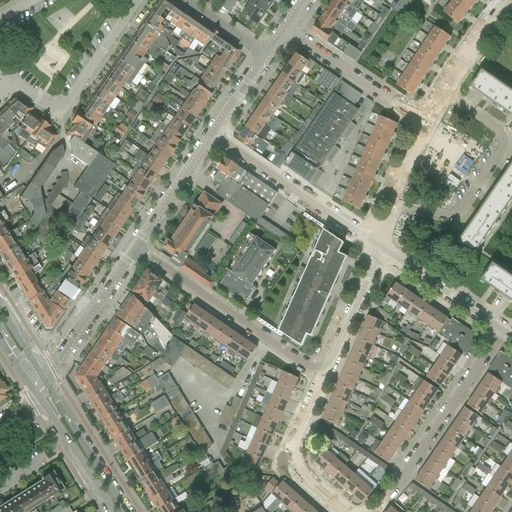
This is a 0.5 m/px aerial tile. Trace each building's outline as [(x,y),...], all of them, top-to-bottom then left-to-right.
[(151,15),(163,22),(163,21),(161,19),(164,15),(162,13),(165,9),(169,13),(173,6),(174,5),(166,0),(159,0),(152,12),(153,13),(151,15)] [(268,0),(251,0),(250,3),(265,14),(269,9),(268,8),(272,3),(273,4),(273,3),(268,0)] [(351,21),(354,17),(357,12),(338,0),(333,0),(330,6),(351,21)] [(338,0),(357,12),(362,5),(355,0),(338,0)] [(399,0),(393,10),(398,13),(402,8),(407,0),(399,0)] [(467,13),(473,5),(466,0),(453,0),(443,12),(457,24),(463,17),(465,18),(468,14),(467,13)] [(265,14),(250,3),(242,14),(258,25),(261,20),(260,19),(264,13),(265,14)] [(163,21),(163,22),(168,26),(169,24),(175,28),(184,14),(185,13),(181,10),(180,11),(176,8),(174,7),(173,6),(169,13),(163,21)] [(345,29),(348,25),(351,21),(330,6),(324,14),(345,29)] [(384,8),(379,16),(380,16),(380,17),(384,19),(389,11),(385,9),(384,8)] [(406,10),(402,16),(416,26),(420,20),(406,10)] [(184,14),(175,28),(180,31),(179,34),(183,37),(184,34),(194,20),(189,17),(189,15),(185,13),(184,14)] [(324,14),(318,23),(331,31),(333,33),(333,34),(339,38),(342,33),(345,29),(324,14)] [(148,17),(143,24),(158,35),(159,33),(164,37),(165,37),(166,34),(168,32),(165,30),(168,26),(163,22),(151,15),(149,18),(148,17)] [(379,16),(373,24),(375,25),(376,26),(378,27),(384,19),(380,17),(380,16),(379,16)] [(190,45),(193,40),(203,26),(204,25),(199,21),(198,23),(194,20),(184,34),(183,37),(181,39),(190,45)] [(312,32),(344,54),(350,46),(339,38),(333,34),(330,32),(331,31),(318,23),(312,32)] [(138,31),(137,33),(152,44),(152,43),(159,48),(165,52),(169,46),(166,38),(165,37),(164,37),(159,33),(158,35),(143,24),(141,27),(142,28),(139,32),(138,31)] [(372,24),(368,30),(374,33),(378,27),(372,24)] [(202,46),(207,40),(213,31),(207,27),(206,28),(203,26),(193,40),(202,46)] [(435,27),(422,47),(438,57),(443,49),(444,50),(447,46),(445,45),(450,37),(435,27)] [(137,33),(130,43),(145,53),(159,62),(166,53),(165,52),(159,48),(152,43),(152,44),(137,33)] [(211,42),(205,50),(210,53),(211,54),(214,51),(216,52),(217,51),(222,54),(232,61),(233,62),(239,53),(238,49),(216,34),(211,42)] [(365,34),(362,39),(367,43),(371,38),(365,34)] [(168,39),(173,50),(174,48),(178,43),(170,37),(168,39)] [(190,45),(188,49),(197,55),(202,46),(193,40),(190,45)] [(361,53),(367,44),(362,41),(356,50),(361,53)] [(130,46),(125,53),(139,62),(144,65),(147,60),(142,57),(145,53),(130,43),(128,45),(130,46)] [(344,54),(350,58),(355,49),(350,46),(344,54)] [(422,47),(410,66),(425,76),(430,69),(432,70),(435,66),(433,64),(438,57),(422,47)] [(174,48),(173,50),(176,57),(182,58),(184,55),(174,48)] [(184,55),(182,58),(197,55),(188,49),(184,55)] [(355,62),(361,53),(356,50),(355,49),(350,58),(355,62)] [(215,56),(211,63),(224,72),(232,61),(222,54),(217,51),(216,52),(214,51),(211,54),(215,56)] [(123,54),(118,61),(133,71),(137,74),(141,68),(144,65),(139,62),(125,53),(124,55),(123,54)] [(301,73),(303,69),(304,67),(306,68),(306,67),(310,70),(315,63),(308,59),(306,61),(297,54),(289,65),(301,73)] [(137,74),(133,71),(118,61),(116,64),(117,65),(113,71),(131,83),(137,74)] [(211,63),(205,71),(218,81),(224,72),(211,63)] [(163,64),(159,69),(165,73),(169,68),(163,64)] [(202,75),(199,80),(212,89),(218,81),(205,71),(196,65),(193,69),(202,75)] [(298,86),(301,82),(305,76),(301,73),(289,65),(282,75),(295,84),(298,86)] [(420,84),(425,76),(410,66),(397,86),(412,96),(417,88),(419,89),(422,85),(420,84)] [(330,93),(339,80),(324,70),(316,83),(327,90),(330,93)] [(129,87),(131,83),(113,71),(111,73),(110,72),(105,79),(120,89),(124,84),(129,87)] [(500,110),(511,93),(482,73),(483,71),(482,71),(469,89),(470,90),(472,87),(502,107),(500,110)] [(168,73),(161,83),(167,87),(168,86),(173,78),(173,77),(168,73)] [(278,82),(275,86),(286,93),(288,94),(290,96),(292,96),(293,95),(298,88),(298,87),(298,86),(295,84),(282,75),(278,82)] [(187,82),(185,85),(192,90),(207,100),(214,90),(212,89),(199,80),(194,77),(190,83),(189,83),(187,82)] [(114,99),(120,89),(105,79),(103,82),(105,83),(101,89),(114,99)] [(341,81),(333,93),(338,96),(346,85),(341,81)] [(151,83),(146,90),(151,93),(156,86),(151,83)] [(351,88),(346,85),(338,96),(344,100),(351,88)] [(280,105),(283,101),(288,94),(286,93),(275,86),(268,97),(280,105)] [(180,88),(178,93),(186,99),(201,109),(207,100),(192,90),(191,92),(189,94),(180,88)] [(357,92),(351,88),(344,100),(349,103),(357,92)] [(108,108),(114,99),(101,89),(98,93),(97,92),(93,97),(108,108)] [(327,90),(321,99),(325,102),(326,101),(331,93),(330,93),(327,90)] [(362,95),(357,92),(349,103),(354,107),(362,95)] [(333,93),(283,165),(284,166),(285,165),(290,169),(290,170),(291,169),(297,173),(296,174),(297,174),(297,173),(303,177),(302,178),(303,179),(304,178),(309,181),(308,183),(309,183),(311,180),(313,177),(316,173),(318,170),(325,160),(327,157),(329,153),(332,150),(334,146),(341,137),(343,133),(346,129),(348,126),(350,122),(357,113),(359,110),(354,107),(349,103),(344,100),(338,96),(333,93)] [(511,93),(500,110),(502,108),(511,114),(511,93)] [(142,95),(138,101),(143,105),(148,98),(142,95)] [(156,95),(151,101),(158,105),(160,101),(159,100),(161,98),(156,95)] [(91,103),(88,108),(102,117),(107,120),(110,116),(109,116),(113,111),(108,108),(93,97),(90,102),(91,103)] [(174,98),(171,102),(195,118),(198,114),(199,113),(201,112),(201,109),(186,99),(185,100),(183,103),(175,97),(174,98)] [(273,116),(275,112),(280,105),(268,97),(260,108),(271,115),(273,116)] [(13,99),(6,106),(19,122),(21,118),(24,120),(25,121),(30,113),(33,109),(17,98),(13,99)] [(137,101),(131,110),(137,114),(143,105),(138,101),(137,101)] [(177,112),(173,117),(188,128),(189,127),(195,118),(171,102),(168,106),(177,112)] [(151,103),(144,112),(151,117),(158,108),(151,103)] [(317,104),(312,111),(316,114),(321,107),(317,104)] [(0,111),(0,166),(1,169),(4,167),(3,165),(4,164),(9,157),(11,159),(13,156),(11,154),(13,151),(15,153),(17,150),(12,135),(15,135),(20,129),(16,126),(19,122),(6,106),(0,111)] [(96,126),(102,117),(88,108),(85,111),(82,109),(78,114),(96,126)] [(256,114),(253,118),(270,129),(277,119),(273,116),(271,115),(260,108),(256,114)] [(131,111),(127,117),(132,120),(136,114),(131,111)] [(312,111),(307,119),(311,122),(316,114),(312,111)] [(22,130),(17,136),(25,142),(29,136),(30,136),(40,121),(30,113),(25,121),(21,125),(21,126),(21,129),(22,130)] [(78,114),(72,123),(74,125),(89,135),(91,136),(94,133),(97,127),(96,126),(78,114)] [(164,119),(161,124),(182,137),(188,129),(188,128),(173,117),(173,118),(170,123),(164,119)] [(371,138),(388,145),(391,137),(393,138),(395,134),(393,133),(397,124),(380,117),(371,138)] [(249,124),(246,128),(264,140),(271,130),(270,129),(253,118),(249,124)] [(136,120),(131,127),(135,130),(140,122),(136,120)] [(29,136),(25,142),(35,148),(37,145),(39,142),(47,130),(49,127),(40,121),(30,136),(29,136)] [(121,124),(118,128),(124,132),(127,128),(121,124)] [(158,129),(155,133),(161,136),(175,146),(182,137),(161,124),(158,128),(158,129)] [(74,125),(68,134),(73,138),(83,144),(89,135),(74,125)] [(303,126),(297,133),(301,136),(307,128),(303,126)] [(116,127),(113,131),(121,137),(124,132),(118,128),(116,127)] [(250,149),(251,148),(256,151),(264,140),(257,136),(246,128),(239,139),(248,145),(247,147),(250,149)] [(39,142),(37,145),(45,150),(49,147),(57,136),(49,131),(47,130),(39,142)] [(152,137),(149,142),(169,155),(175,146),(161,136),(155,133),(152,137)] [(297,133),(292,141),(296,143),(301,136),(297,133)] [(111,137),(108,142),(111,144),(115,146),(118,142),(118,141),(111,137)] [(97,154),(87,147),(83,144),(73,138),(69,143),(71,155),(87,167),(83,173),(100,185),(108,175),(111,170),(114,165),(108,161),(99,155),(97,154)] [(361,159),(378,167),(382,159),(384,160),(386,155),(384,154),(388,145),(371,138),(361,159)] [(123,143),(118,149),(119,150),(122,152),(125,154),(126,154),(132,145),(125,140),(123,143)] [(147,140),(144,144),(151,150),(148,154),(148,155),(163,165),(163,164),(169,155),(149,142),(147,140)] [(50,154),(26,189),(19,199),(27,201),(32,206),(33,215),(30,219),(36,228),(44,216),(41,201),(39,190),(62,156),(63,156),(62,148),(61,146),(50,154)] [(288,147),(283,154),(287,157),(292,149),(288,147)] [(118,149),(112,157),(116,160),(122,152),(119,150),(118,149)] [(275,157),(270,164),(274,166),(279,169),(281,165),(287,157),(283,154),(276,149),(273,155),(275,157)] [(140,151),(133,160),(138,163),(156,175),(162,166),(163,165),(148,155),(147,156),(140,151)] [(108,161),(114,165),(117,161),(116,160),(112,157),(111,156),(108,161)] [(257,223),(275,196),(277,193),(226,158),(222,163),(221,163),(219,166),(219,167),(218,169),(220,170),(212,180),(222,187),(217,195),(257,223)] [(352,181),(369,188),(372,180),(374,181),(377,176),(374,175),(378,167),(361,159),(352,181)] [(132,171),(132,172),(150,184),(150,183),(152,183),(153,181),(153,179),(156,175),(138,163),(133,160),(132,162),(137,165),(132,171)] [(500,181),(500,182),(511,190),(511,163),(510,167),(505,174),(500,181)] [(132,178),(129,183),(144,193),(150,184),(132,172),(129,176),(132,178)] [(100,185),(83,173),(73,188),(80,192),(72,205),(65,200),(59,208),(66,213),(76,221),(82,213),(100,185)] [(365,196),(369,188),(352,181),(342,202),(359,210),(363,201),(365,202),(367,197),(365,196)] [(484,205),(479,212),(497,225),(498,224),(496,223),(511,199),(511,190),(500,182),(489,197),(484,205)] [(129,183),(123,192),(137,202),(144,193),(129,183)] [(104,185),(100,190),(105,193),(108,188),(104,185)] [(19,199),(26,189),(22,186),(13,192),(15,196),(18,200),(19,199)] [(100,190),(94,199),(99,202),(105,193),(100,190)] [(116,194),(113,199),(131,211),(134,206),(136,206),(137,204),(137,203),(137,202),(123,192),(120,197),(116,194)] [(201,283),(206,274),(207,273),(186,259),(189,255),(188,255),(222,205),(204,193),(196,206),(195,205),(191,210),(192,211),(170,243),(168,242),(160,254),(161,254),(161,253),(170,260),(169,261),(201,283)] [(131,211),(113,199),(107,208),(111,210),(110,211),(124,221),(125,220),(131,211)] [(90,205),(84,214),(89,217),(95,209),(90,205)] [(49,210),(44,216),(36,228),(38,232),(42,239),(45,243),(48,242),(47,223),(56,211),(51,207),(49,210)] [(106,209),(100,218),(118,231),(124,221),(110,211),(106,209)] [(0,226),(5,224),(4,223),(9,221),(3,211),(0,213),(0,226)] [(24,211),(20,213),(25,220),(29,218),(24,211)] [(464,235),(458,243),(468,250),(476,255),(477,255),(475,254),(496,224),(497,225),(479,212),(469,228),(464,235)] [(76,221),(77,223),(83,226),(89,217),(84,214),(82,213),(76,221)] [(97,230),(112,240),(115,237),(114,236),(118,231),(100,218),(94,227),(97,230)] [(257,224),(264,229),(268,223),(261,218),(257,224)] [(77,223),(74,227),(79,231),(83,226),(77,223)] [(264,229),(270,233),(274,227),(268,223),(264,229)] [(0,239),(9,234),(5,228),(7,227),(5,224),(0,226),(0,239)] [(270,233),(277,238),(281,232),(274,227),(270,233)] [(9,234),(0,239),(0,256),(0,257),(16,247),(12,241),(11,240),(14,239),(20,235),(16,229),(9,234)] [(97,230),(91,239),(105,249),(109,244),(110,244),(112,240),(97,230)] [(312,337),(347,257),(339,253),(344,243),(324,230),(301,281),(279,332),(302,347),(307,335),(312,337)] [(38,242),(42,239),(38,232),(34,235),(38,242)] [(277,238),(284,242),(288,236),(281,232),(277,238)] [(219,286),(245,303),(256,288),(252,286),(253,285),(253,284),(256,279),(257,279),(258,278),(257,277),(261,272),(262,271),(265,265),(266,265),(267,264),(266,264),(270,258),(270,259),(271,258),(271,257),(275,251),(275,252),(276,251),(249,233),(225,268),(228,270),(227,271),(228,272),(219,286)] [(295,241),(288,236),(284,242),(291,247),(295,241)] [(81,246),(85,248),(99,258),(105,249),(91,239),(87,237),(81,246)] [(65,242),(61,247),(66,251),(69,246),(70,245),(72,242),(67,238),(65,242)] [(7,267),(26,256),(33,251),(29,245),(21,251),(18,246),(0,257),(1,258),(0,259),(2,262),(3,262),(7,267)] [(61,247),(57,253),(59,255),(66,262),(71,254),(66,251),(61,247)] [(78,259),(92,269),(98,259),(99,258),(85,248),(84,250),(78,259)] [(15,280),(36,267),(35,267),(38,265),(35,260),(37,259),(34,253),(27,257),(26,256),(7,267),(8,269),(11,274),(10,275),(12,278),(13,278),(15,280)] [(52,256),(46,260),(49,264),(55,261),(52,256)] [(78,259),(71,268),(86,278),(87,277),(88,276),(89,274),(89,273),(92,269),(78,259)] [(511,303),(511,301),(511,277),(492,264),(480,282),(481,282),(482,281),(511,301),(510,303),(511,303)] [(36,267),(15,280),(17,284),(17,285),(19,289),(20,289),(21,290),(21,291),(37,281),(37,280),(34,275),(39,272),(41,270),(39,265),(36,267)] [(62,274),(62,275),(79,287),(80,287),(86,278),(71,268),(68,265),(62,274)] [(144,277),(141,282),(165,298),(168,293),(159,286),(163,281),(148,271),(147,273),(145,273),(144,275),(144,277)] [(58,272),(51,282),(74,298),(79,292),(77,290),(79,287),(62,275),(58,272)] [(37,281),(21,291),(22,292),(22,294),(24,297),(25,297),(28,302),(45,291),(47,287),(49,285),(45,278),(38,282),(37,281)] [(45,291),(28,302),(33,310),(45,329),(50,330),(63,311),(70,300),(72,301),(74,298),(51,282),(49,285),(47,287),(45,291)] [(165,298),(141,282),(138,287),(136,286),(134,289),(135,290),(134,292),(148,302),(152,297),(161,303),(163,301),(165,298)] [(396,283),(383,301),(388,304),(388,305),(387,305),(393,309),(396,306),(397,304),(396,304),(406,290),(396,283)] [(401,307),(407,311),(416,297),(406,290),(396,304),(397,304),(396,306),(400,309),(401,307)] [(168,293),(165,298),(170,301),(170,300),(173,296),(168,293)] [(128,301),(123,308),(151,327),(153,329),(165,347),(172,336),(158,321),(135,297),(132,295),(130,298),(128,297),(126,300),(128,301)] [(412,314),(417,318),(427,305),(416,297),(407,311),(406,313),(411,316),(412,314)] [(163,301),(161,303),(166,306),(170,301),(165,298),(163,301)] [(189,322),(195,326),(204,312),(194,305),(184,320),(188,323),(189,322)] [(427,327),(437,312),(427,305),(417,318),(418,318),(417,320),(421,323),(422,322),(428,325),(427,327)] [(151,327),(123,308),(117,317),(147,337),(153,329),(151,327)] [(378,309),(375,313),(385,320),(387,317),(388,317),(389,315),(378,308),(378,309)] [(179,310),(177,313),(184,318),(186,314),(179,310)] [(200,329),(205,333),(215,319),(204,312),(195,326),(194,327),(199,330),(200,329)] [(432,329),(438,333),(447,319),(437,312),(427,327),(431,330),(432,329)] [(368,315),(362,327),(377,334),(379,335),(381,329),(379,329),(382,322),(368,315)] [(112,324),(109,328),(124,338),(129,342),(134,345),(140,335),(124,324),(116,318),(115,319),(113,319),(111,323),(112,324)] [(210,336),(216,340),(225,326),(215,319),(205,333),(204,334),(209,337),(210,336)] [(444,336),(452,342),(457,334),(458,335),(463,328),(451,320),(450,321),(448,319),(447,319),(438,333),(439,333),(438,334),(442,338),(444,336)] [(220,343),(226,347),(235,333),(225,326),(216,340),(215,341),(219,344),(220,343)] [(362,327),(357,339),(372,345),(374,346),(376,341),(374,340),(377,334),(362,327)] [(105,332),(102,335),(103,337),(118,347),(123,351),(124,351),(127,346),(131,349),(132,348),(134,345),(129,342),(124,338),(109,328),(106,332),(105,332)] [(226,347),(225,348),(230,351),(228,354),(233,358),(234,358),(236,355),(237,354),(246,340),(235,333),(226,347)] [(457,334),(452,342),(448,347),(462,356),(462,355),(461,355),(463,352),(465,353),(472,343),(464,337),(463,338),(458,335),(457,334)] [(123,351),(118,347),(103,337),(102,338),(101,338),(98,341),(99,343),(96,347),(111,357),(117,362),(122,365),(125,361),(120,358),(124,352),(124,351),(123,351)] [(173,368),(180,357),(187,347),(174,338),(159,359),(149,366),(151,370),(153,372),(166,363),(173,368)] [(357,339),(352,350),(367,357),(369,358),(371,352),(369,352),(372,345),(357,339)] [(435,339),(431,346),(435,349),(439,342),(435,339)] [(246,340),(237,354),(236,356),(240,359),(241,357),(247,361),(256,348),(246,340)] [(411,346),(407,352),(417,358),(421,353),(411,346)] [(90,356),(89,357),(104,367),(111,357),(96,347),(93,351),(92,351),(89,354),(90,356)] [(192,350),(187,347),(180,357),(185,360),(192,350)] [(448,347),(441,358),(454,367),(462,356),(448,347)] [(185,360),(190,364),(197,354),(192,350),(185,360)] [(352,350),(347,362),(362,369),(362,368),(364,369),(366,364),(364,363),(367,357),(352,350)] [(190,364),(195,367),(201,357),(197,354),(190,364)] [(86,362),(83,366),(98,376),(104,367),(89,357),(88,357),(85,360),(86,362)] [(195,367),(199,370),(206,360),(201,357),(195,367)] [(441,358),(434,368),(447,377),(454,367),(441,358)] [(502,383),(505,378),(510,370),(509,370),(504,366),(505,365),(497,359),(490,370),(491,371),(489,374),(502,383)] [(199,370),(204,373),(211,364),(206,360),(199,370)] [(347,362),(342,373),(357,380),(359,381),(361,375),(359,375),(362,369),(347,362)] [(204,373),(209,377),(216,367),(211,364),(204,373)] [(255,374),(260,376),(264,367),(259,365),(255,374)] [(502,383),(501,384),(511,391),(511,365),(509,370),(510,370),(505,378),(502,383)] [(84,391),(85,393),(100,383),(100,382),(98,383),(96,379),(98,376),(83,366),(79,371),(78,371),(76,374),(77,375),(76,376),(76,378),(77,379),(76,381),(79,385),(80,385),(81,386),(80,387),(82,391),(84,391)] [(209,377),(214,380),(221,370),(216,367),(209,377)] [(123,368),(119,370),(123,378),(131,373),(123,368)] [(447,377),(434,368),(427,378),(440,387),(447,377)] [(214,380),(219,383),(225,374),(221,370),(214,380)] [(283,372),(278,383),(293,390),(298,379),(283,372)] [(394,376),(393,378),(402,384),(403,384),(403,385),(404,383),(407,379),(397,372),(394,376)] [(158,380),(161,385),(171,379),(168,373),(158,380)] [(342,373),(337,385),(352,391),(354,392),(356,387),(354,386),(357,380),(342,373)] [(219,383),(223,387),(230,377),(225,374),(219,383)] [(498,389),(502,383),(489,374),(481,384),(497,395),(500,390),(498,389)] [(153,376),(146,380),(152,390),(161,385),(158,380),(156,376),(155,376),(155,375),(154,375),(153,376)] [(258,378),(254,376),(250,385),(255,387),(258,378)] [(235,380),(230,377),(223,387),(228,390),(235,380)] [(419,378),(412,388),(417,392),(417,391),(430,400),(438,390),(429,384),(424,381),(419,378)] [(161,385),(164,390),(175,384),(171,379),(161,385)] [(272,381),(266,392),(273,395),(288,402),(293,390),(278,383),(272,381)] [(91,402),(106,393),(100,383),(85,393),(87,396),(86,397),(88,401),(90,400),(91,402)] [(164,390),(167,395),(178,389),(175,384),(164,390)] [(496,395),(497,395),(481,384),(474,395),(488,404),(489,405),(492,401),(491,399),(495,394),(496,395)] [(337,385),(332,397),(347,403),(349,404),(351,398),(349,398),(352,391),(337,385)] [(383,398),(381,400),(390,406),(391,406),(391,407),(393,405),(395,402),(387,396),(391,389),(387,386),(383,393),(385,395),(383,398)] [(249,388),(245,397),(250,399),(253,390),(249,388)] [(167,395),(170,400),(181,394),(178,389),(167,395)] [(377,389),(373,396),(376,397),(377,398),(378,398),(381,391),(380,391),(377,389)] [(417,392),(410,402),(423,411),(430,400),(417,391),(417,392)] [(91,402),(90,403),(92,407),(94,407),(96,411),(122,395),(120,392),(115,395),(115,394),(109,397),(106,393),(91,402)] [(266,392),(261,404),(268,407),(283,413),(288,402),(273,395),(266,392)] [(170,400),(174,406),(184,399),(181,394),(170,400)] [(122,395),(96,411),(97,412),(99,415),(98,416),(100,420),(102,420),(103,421),(118,412),(114,406),(120,402),(124,399),(122,395)] [(485,411),(484,410),(488,404),(474,395),(467,405),(482,416),(485,411)] [(164,396),(150,404),(156,414),(170,405),(164,396)] [(236,397),(231,408),(237,411),(241,400),(236,397)] [(332,397),(327,408),(342,415),(342,414),(344,415),(346,410),(344,409),(347,403),(332,397)] [(174,406),(177,411),(187,404),(184,399),(174,406)] [(240,408),(244,410),(248,401),(244,399),(240,408)] [(410,402),(403,412),(416,421),(423,411),(410,402)] [(177,411),(180,416),(190,409),(187,404),(177,411)] [(226,406),(223,412),(234,417),(237,411),(231,408),(226,406)] [(268,407),(263,418),(277,425),(283,413),(268,407)] [(106,426),(109,431),(134,415),(134,414),(139,411),(137,408),(127,414),(121,417),(118,412),(103,421),(102,423),(104,426),(106,426)] [(342,415),(327,408),(322,419),(338,427),(341,422),(339,421),(342,415)] [(465,408),(458,418),(471,427),(473,429),(476,424),(474,423),(479,417),(465,408)] [(180,416),(183,421),(194,415),(190,409),(180,416)] [(502,413),(502,414),(506,416),(506,417),(509,418),(511,415),(510,414),(504,410),(502,413)] [(235,420),(239,422),(243,413),(239,411),(235,420)] [(223,412),(221,417),(232,422),(234,417),(223,412)] [(403,412),(396,423),(409,432),(416,421),(403,412)] [(498,420),(497,421),(501,424),(506,417),(506,416),(502,414),(498,420)] [(114,439),(115,440),(130,431),(126,424),(136,418),(134,415),(109,431),(111,434),(110,436),(112,439),(114,439)] [(183,421),(186,426),(197,420),(194,415),(183,421)] [(177,417),(171,421),(177,431),(184,427),(177,417)] [(232,422),(221,417),(218,423),(229,428),(232,422)] [(371,421),(369,423),(378,428),(378,429),(379,429),(381,428),(383,424),(373,417),(371,421)] [(263,418),(257,429),(272,436),(277,425),(263,418)] [(458,418),(451,429),(466,439),(469,435),(467,434),(471,427),(458,418)] [(186,426),(190,431),(200,425),(197,420),(186,426)] [(234,422),(230,431),(234,433),(238,424),(234,422)] [(396,423),(389,433),(402,442),(409,432),(396,423)] [(190,431),(193,437),(203,430),(200,425),(190,431)] [(251,427),(246,439),(247,439),(252,441),(267,448),(272,436),(257,429),(251,427)] [(335,439),(336,438),(338,433),(336,431),(328,428),(325,434),(335,439)] [(451,429),(444,439),(461,451),(464,447),(460,444),(464,438),(466,439),(451,429)] [(115,441),(114,442),(116,446),(118,446),(121,450),(122,452),(130,446),(137,442),(136,441),(146,434),(144,431),(143,430),(133,436),(130,431),(115,440),(115,441)] [(193,437),(196,442),(206,435),(203,430),(193,437)] [(360,437),(357,441),(362,445),(365,440),(369,435),(363,431),(360,437)] [(130,446),(122,452),(124,456),(124,457),(126,461),(127,461),(128,461),(143,452),(158,443),(152,433),(137,442),(130,446)] [(338,433),(336,438),(344,443),(347,439),(338,433)] [(389,433),(382,444),(395,453),(402,442),(389,433)] [(196,442),(199,447),(210,440),(206,435),(196,442)] [(325,450),(314,462),(324,470),(334,458),(335,458),(339,453),(333,448),(336,442),(333,440),(324,436),(320,445),(325,450)] [(247,439),(242,450),(247,452),(262,459),(267,448),(252,441),(247,439)] [(444,439),(437,449),(452,460),(455,455),(453,454),(457,448),(461,451),(444,439)] [(210,440),(199,447),(202,452),(213,446),(210,440)] [(395,453),(382,444),(376,440),(369,451),(374,454),(388,463),(395,453)] [(347,444),(347,445),(354,450),(357,446),(349,441),(347,444)] [(492,445),(490,448),(500,455),(504,449),(503,449),(494,442),(492,445)] [(229,444),(225,443),(220,455),(224,461),(230,458),(226,452),(229,444)] [(357,451),(357,452),(364,457),(367,453),(359,448),(357,451)] [(437,449),(429,460),(445,470),(447,466),(446,465),(450,459),(451,460),(452,460),(437,449)] [(128,462),(127,464),(130,467),(131,467),(134,471),(149,462),(147,458),(143,452),(128,461),(128,462)] [(262,459),(247,452),(242,464),(257,471),(262,459)] [(139,480),(140,481),(155,471),(151,465),(162,459),(159,455),(154,459),(149,462),(134,471),(136,475),(136,477),(138,480),(139,480)] [(193,461),(197,467),(207,460),(204,455),(193,461)] [(368,458),(367,459),(375,464),(377,460),(370,455),(368,458)] [(511,459),(508,457),(501,468),(511,474),(511,459)] [(324,470),(333,478),(344,466),(335,458),(324,470)] [(429,460),(422,470),(436,479),(441,483),(448,472),(445,470),(444,470),(441,468),(429,460)] [(218,462),(213,465),(213,466),(219,475),(223,472),(222,470),(223,470),(222,469),(223,469),(219,464),(219,463),(218,462)] [(378,466),(386,471),(388,467),(380,462),(378,466)] [(480,463),(476,468),(486,476),(490,470),(480,463)] [(496,464),(489,475),(494,478),(508,487),(511,480),(511,474),(501,468),(496,464)] [(140,482),(140,483),(142,486),(143,486),(146,491),(161,481),(177,471),(178,470),(179,470),(179,469),(177,466),(171,467),(165,471),(162,467),(161,468),(155,471),(140,481),(140,482)] [(333,478),(343,487),(354,475),(344,466),(333,478)] [(223,472),(219,475),(225,484),(235,478),(229,468),(224,471),(223,469),(222,469),(223,470),(222,470),(223,472)] [(354,475),(343,487),(353,495),(368,478),(358,469),(354,475)] [(436,479),(422,470),(415,481),(430,491),(433,486),(432,485),(436,479)] [(42,479),(43,481),(54,498),(58,495),(57,493),(63,489),(56,479),(57,477),(57,474),(55,473),(53,473),(52,472),(42,479)] [(151,500),(152,500),(167,491),(164,486),(175,480),(171,475),(166,478),(146,491),(148,495),(148,496),(150,500),(151,500)] [(368,478),(353,495),(362,503),(373,491),(372,491),(377,485),(368,478)] [(456,478),(451,487),(455,490),(461,482),(461,481),(456,478)] [(494,478),(487,488),(501,498),(508,487),(494,478)] [(265,488),(272,495),(280,485),(273,479),(265,488)] [(43,481),(34,487),(44,504),(54,498),(43,481)] [(276,499),(266,510),(267,511),(268,511),(273,511),(276,508),(281,503),(292,491),(282,482),(280,485),(272,495),(276,499)] [(412,483),(409,487),(417,492),(419,488),(412,483)] [(465,483),(461,489),(472,496),(476,491),(476,490),(475,490),(466,484),(465,483)] [(34,487),(24,493),(35,510),(44,504),(34,487)] [(155,506),(158,510),(177,498),(171,488),(167,491),(152,500),(152,501),(152,502),(154,506),(155,506)] [(487,488),(480,499),(493,508),(501,498),(487,488)] [(418,494),(429,501),(431,497),(421,490),(418,494)] [(285,509),(288,511),(289,511),(301,499),(292,491),(281,503),(286,508),(285,509)] [(24,493),(14,499),(22,511),(36,511),(35,510),(24,493)] [(177,498),(158,510),(159,511),(176,511),(179,510),(176,504),(187,497),(185,493),(177,498)] [(474,494),(467,505),(473,509),(477,511),(490,511),(493,508),(480,499),(474,494)] [(453,501),(459,505),(463,500),(457,496),(453,501)] [(429,501),(439,508),(441,504),(431,497),(429,501)] [(22,511),(14,499),(5,505),(9,511),(22,511)] [(305,511),(310,507),(301,499),(289,511),(290,511),(291,511),(305,511)] [(211,501),(206,504),(209,510),(215,506),(211,501)]
